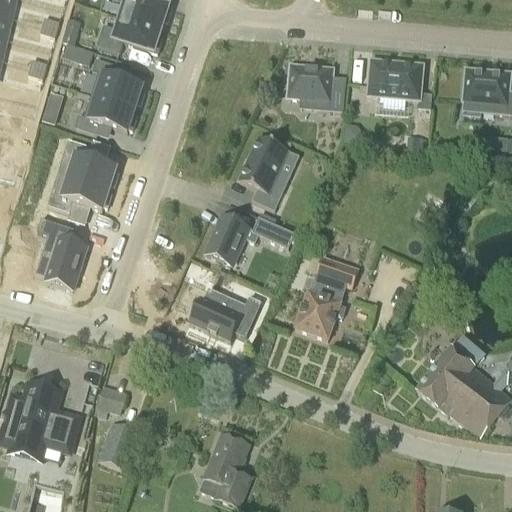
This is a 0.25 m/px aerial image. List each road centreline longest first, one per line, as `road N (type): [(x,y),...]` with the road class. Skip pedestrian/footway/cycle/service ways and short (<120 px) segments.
road 1 (residential): [(511,467),(428,451),(104,334)]
road 2 (residential): [(104,334),(213,15)]
road 3 (residential): [(295,24),(511,44)]
